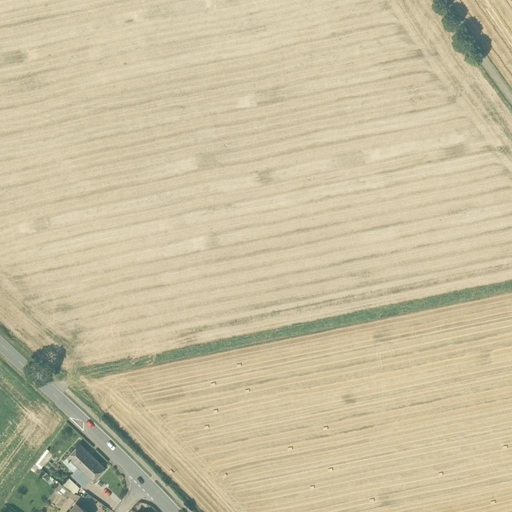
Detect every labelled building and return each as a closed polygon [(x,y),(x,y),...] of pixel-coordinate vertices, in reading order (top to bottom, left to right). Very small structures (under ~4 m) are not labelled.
[(103,466),(79,443),(67,456),(78,466),(91,478),(103,466)] [(42,467),(53,452),(48,448),(36,462),(42,467)] [(91,478),(78,466),(71,474),(84,486),(91,478)] [(64,483),(74,492),(80,486),(70,476),(64,483)] [(70,491),(60,483),(56,489),(66,496),(70,491)] [(88,511),(76,503),(69,511),(88,511)]
